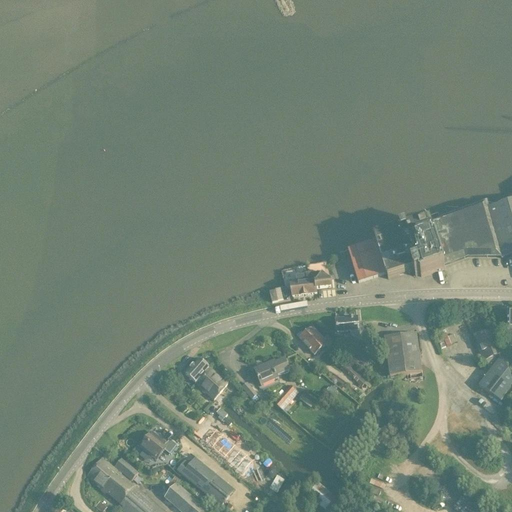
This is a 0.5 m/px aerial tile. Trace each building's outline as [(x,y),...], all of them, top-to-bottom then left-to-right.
[(377,244),(349,253),(355,272),(359,284),(387,275),(388,280),(414,272),(416,278),(421,276),(421,278),(445,270),(444,267),(467,259),(502,258),(503,260),(511,257),(511,202),(489,209),(487,202),(375,240),(377,244)] [(318,275),(306,276),(307,284),(315,283),(316,291),(331,288),(330,281),(329,280),(322,274),(318,275)] [(297,284),(290,285),(291,288),(292,297),(293,297),(317,294),(316,291),(315,283),(307,284),(306,276),(296,277),(297,284)] [(270,294),(271,299),(272,305),(279,303),(278,302),(284,301),(281,291),(275,292),(270,294)] [(443,318),(432,321),(435,334),(446,331),(443,318)] [(351,337),(359,336),(357,319),(336,321),(337,336),(351,334),(351,337)] [(314,356),(327,345),(312,328),(304,335),(301,333),(297,336),(314,356)] [(479,387),(502,403),(506,396),(511,399),(511,381),(503,356),(492,332),(476,339),(479,347),(481,346),(484,353),(481,355),(484,362),(486,362),(489,370),(491,371),(479,387)] [(391,378),(407,376),(408,380),(422,378),(422,374),(417,334),(384,339),(391,378)] [(437,338),(441,349),(446,348),(442,336),(437,338)] [(185,376),(195,385),(209,369),(199,360),(185,376)] [(277,377),(290,372),(285,361),(267,368),(266,366),(255,370),(262,387),(278,380),(277,377)] [(368,382),(354,368),(348,375),(362,388),(368,382)] [(228,385),(209,369),(195,385),(214,402),(228,385)] [(248,384),(242,389),(252,400),(258,396),(248,384)] [(291,387),(275,405),(284,412),(299,394),(291,387)] [(304,394),(299,401),(311,409),(316,402),(304,394)] [(217,414),(224,420),(227,416),(221,410),(217,414)] [(156,460),(169,444),(159,436),(158,438),(153,434),(141,449),(156,460)] [(253,463),(229,442),(218,454),(243,475),(253,463)] [(221,507),(234,491),(196,459),(190,466),(185,462),(177,472),(221,507)] [(87,477),(121,505),(135,489),(120,476),(122,474),(132,483),(138,475),(122,461),(114,470),(102,460),(87,477)] [(165,499),(179,511),(207,511),(177,486),(180,483),(175,479),(168,487),(173,491),(165,499)] [(326,511),(335,511),(342,504),(319,485),(308,497),(326,511)] [(162,511),(142,494),(126,511),(162,511)]
